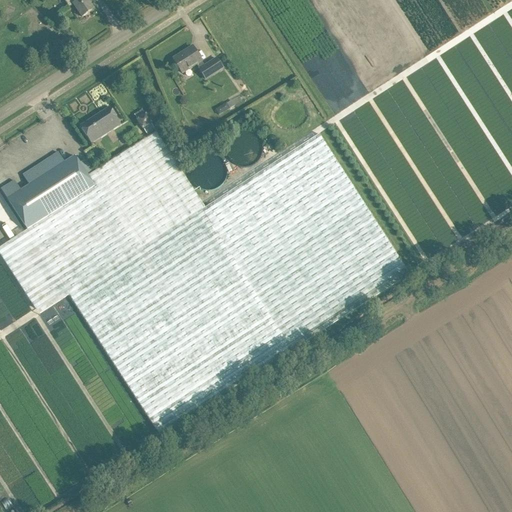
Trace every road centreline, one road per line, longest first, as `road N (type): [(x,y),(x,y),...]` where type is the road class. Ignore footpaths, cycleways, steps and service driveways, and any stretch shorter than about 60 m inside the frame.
road 1 (track): [(511,240),(89,511)]
road 2 (tertiary): [(0,124),(190,0)]
